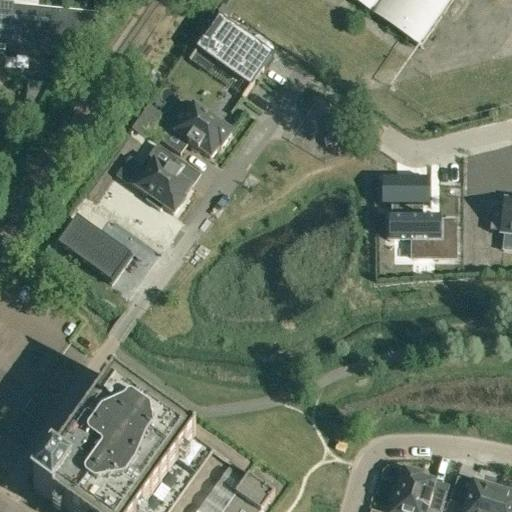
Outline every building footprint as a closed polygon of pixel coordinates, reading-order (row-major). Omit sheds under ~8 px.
[(350,0),(421,49),(455,0),(350,0)] [(0,5),(0,66),(3,66),(4,54),(66,60),(98,14),(14,6),(0,5)] [(199,51),(251,88),(242,100),(243,101),(256,82),(259,83),(262,79),(260,77),(264,71),(273,58),(219,20),(216,25),(189,63),(190,64),(199,51)] [(188,147),(198,154),(200,152),(211,160),(219,149),(221,150),(232,136),(221,128),(223,125),(209,114),(206,118),(187,105),(160,143),(181,157),(188,147)] [(324,141),(326,147),(343,143),(336,117),(325,120),(329,140),(324,141)] [(178,162),(157,147),(130,186),(149,199),(146,202),(161,213),(163,209),(174,217),(184,202),(182,201),(190,189),(179,181),(180,179),(170,172),(178,162)] [(511,159),(476,169),(482,194),(511,186),(511,159)] [(381,181),(381,209),(391,209),(391,221),(389,221),(389,243),(413,243),(413,261),(455,261),(455,225),(441,225),(441,221),(425,221),(425,220),(423,219),(423,209),(430,209),(430,181),(381,181)] [(492,211),(489,233),(501,235),(511,236),(511,202),(505,201),(504,212),(492,211)] [(131,260),(77,221),(58,249),(112,287),(131,260)] [(111,386),(106,393),(105,394),(103,396),(98,405),(97,405),(97,406),(96,406),(95,408),(94,409),(94,410),(89,417),(88,418),(88,417),(86,420),(86,421),(86,422),(81,429),(81,428),(80,430),(79,429),(78,432),(77,433),(72,440),(71,441),(69,444),(70,444),(69,445),(64,452),(63,453),(61,455),(61,456),(60,457),(61,457),(56,464),(55,464),(55,465),(54,465),(52,464),(50,467),(51,468),(44,477),(44,476),(42,479),(36,488),(34,491),(36,493),(37,492),(50,502),(53,504),(54,505),(54,504),(65,511),(144,511),(145,511),(144,511),(151,502),(153,500),(153,499),(159,490),(160,490),(162,488),(161,488),(162,487),(161,486),(166,479),(167,479),(168,478),(168,479),(170,476),(176,466),(177,467),(178,464),(185,455),(187,452),(193,443),(194,443),(195,442),(202,447),(202,446),(198,442),(197,443),(195,441),(196,440),(193,438),(192,439),(190,436),(189,437),(182,431),(179,429),(177,427),(174,425),(174,426),(166,420),(163,418),(164,417),(161,416),(158,414),(150,409),(147,407),(148,406),(145,404),(145,405),(142,403),(134,398),(135,397),(132,395),(130,393),(129,393),(126,391),(126,392),(119,386),(116,384),(116,383),(113,381),(111,384),(112,385),(111,386)] [(431,511),(429,511),(430,506),(432,500),(430,499),(434,485),(421,481),(422,479),(404,474),(400,486),(396,485),(391,502),(395,504),(392,511),(431,511)] [(224,511),(263,511),(270,503),(275,497),(265,490),(244,475),(243,476),(247,479),(224,511)] [(492,511),(498,493),(473,486),(466,509),(454,505),(451,511),(492,511)] [(511,511),(511,497),(498,493),(492,511),(511,511)]
